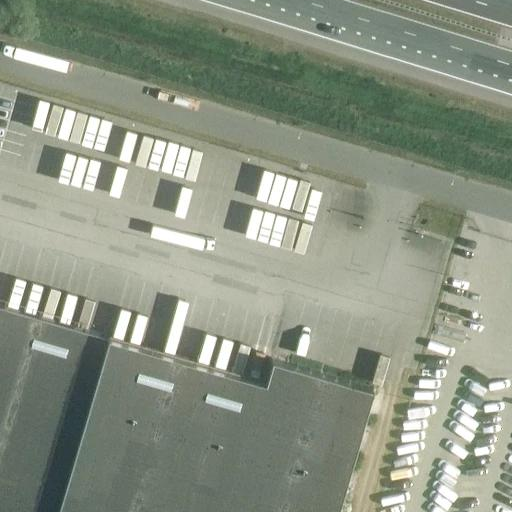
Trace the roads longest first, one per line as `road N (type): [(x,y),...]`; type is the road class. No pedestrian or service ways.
road 1 (unclassified): [(511,211),(0,60)]
road 2 (motorway): [(299,0),(511,66)]
